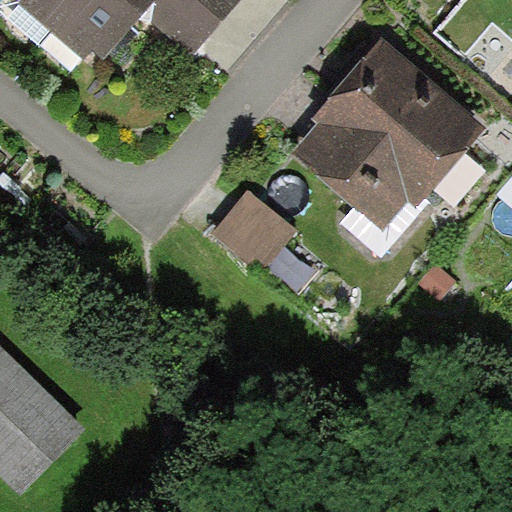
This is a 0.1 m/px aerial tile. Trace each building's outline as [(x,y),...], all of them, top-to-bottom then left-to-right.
[(22,0),(18,6),(49,32),(77,0),(22,0)] [(77,0),(49,32),(86,65),(94,55),(104,63),(144,17),(159,0),(77,0)] [(159,0),(144,17),(193,58),(242,0),(159,0)] [(486,130),(381,38),(359,63),(318,109),(326,116),(292,155),(384,235),(410,205),(416,210),(486,130)] [(288,233),(244,197),(212,235),(256,272),(288,233)] [(87,431),(0,346),(0,477),(21,498),(87,431)]
